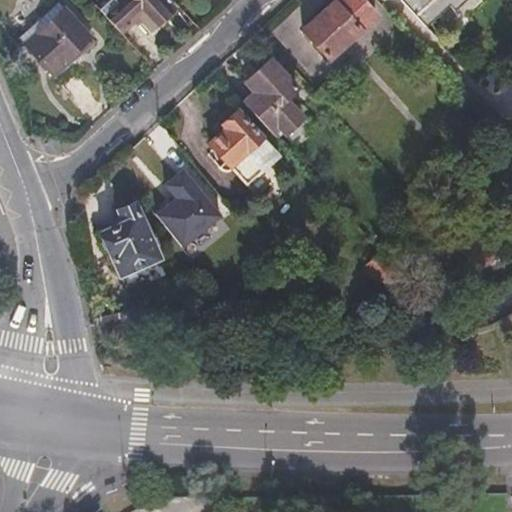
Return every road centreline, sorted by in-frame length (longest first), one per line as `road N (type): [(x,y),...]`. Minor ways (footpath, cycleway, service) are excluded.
road 1 (secondary): [(77,448),(359,459),(511,454)]
road 2 (secondary): [(511,430),(467,442),(374,442),(79,428)]
road 3 (secondary): [(511,421),(338,424),(79,408)]
road 4 (residential): [(270,0),(30,211)]
road 5 (tertiary): [(44,280),(18,339),(8,395)]
